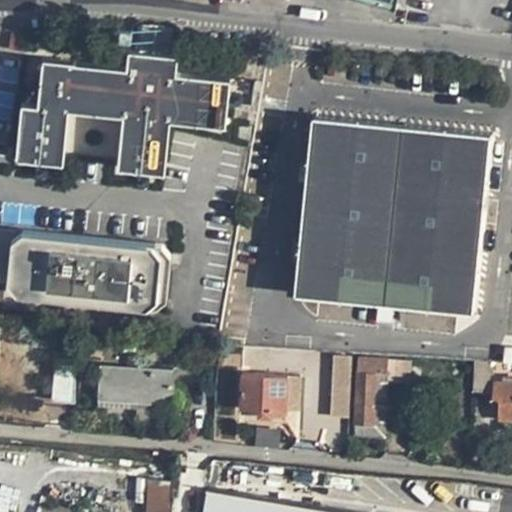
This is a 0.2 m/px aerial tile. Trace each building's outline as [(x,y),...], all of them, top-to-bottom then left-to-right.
[(22,104),(16,160),(64,166),(70,114),(124,120),(118,172),(165,178),(171,125),(227,132),(232,82),(177,75),(179,57),(174,56),(177,31),(141,27),(138,52),(132,52),(130,69),(46,60),(41,106),(22,104)] [(314,113),(292,291),(471,313),(493,135),(314,113)] [(0,266),(0,275),(6,285),(143,305),(153,242),(16,221),(5,229),(0,266)] [(359,356),(356,436),(388,438),(391,358),(359,356)] [(335,360),(329,450),(340,451),(346,361),(335,360)] [(174,366),(101,363),(100,398),(131,399),(172,400),(174,366)] [(242,374),(240,410),(259,411),(258,420),(275,421),(275,411),(290,412),(291,376),(242,374)] [(511,383),(498,383),(497,411),(503,411),(503,421),(511,420),(511,383)] [(66,391),(50,391),(50,417),(66,417),(66,391)] [(131,399),(100,398),(99,405),(130,406),(131,399)] [(145,481),(145,511),(170,511),(170,480),(145,481)] [(358,511),(208,488),(204,511),(358,511)] [(499,511),(511,511),(511,493),(501,492),(499,511)]
